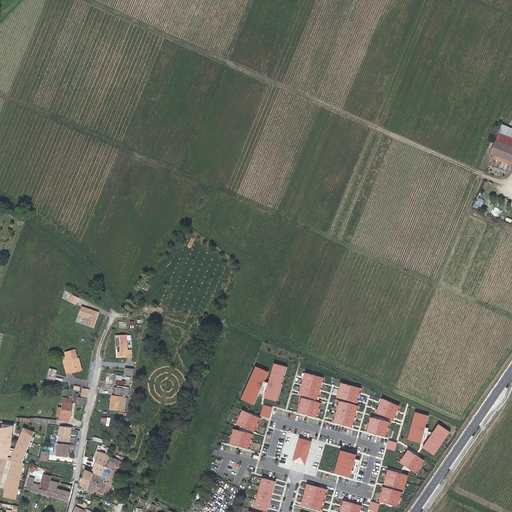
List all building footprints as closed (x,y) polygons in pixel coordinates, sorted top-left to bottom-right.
[(511,128),(503,125),(491,153),(492,154),(491,157),(509,165),(506,172),(510,174),(511,168),(511,128)] [(78,298),(72,295),(69,300),(76,303),(78,298)] [(99,312),(82,306),(79,315),(88,318),(86,325),(93,328),(99,312)] [(128,352),(128,336),(116,337),(117,349),(118,349),(119,357),(127,357),(127,362),(133,361),(133,352),(128,352)] [(71,371),(71,370),(80,367),(78,358),(78,356),(78,358),(76,350),(66,352),(67,356),(70,365),(66,366),(67,372),(71,371)] [(78,358),(80,367),(71,370),(71,371),(71,373),(84,370),(81,358),(78,358)] [(285,367),(273,363),(264,398),(276,401),(285,367)] [(268,371),(256,366),(241,398),(254,404),(268,371)] [(57,370),(49,368),(47,378),(54,380),(57,370)] [(135,371),(126,369),(126,377),(134,378),(135,371)] [(323,379),(305,374),(300,396),(317,400),(323,379)] [(360,390),(341,384),(337,399),(356,404),(360,390)] [(129,389),(116,387),(115,394),(128,396),(129,389)] [(124,411),(126,397),(112,395),(109,408),(124,411)] [(320,405),(302,400),(298,414),(316,419),(320,405)] [(399,408),(382,400),(376,413),(393,421),(399,408)] [(73,404),(68,404),(62,403),(60,417),(62,417),(61,420),(67,421),(68,418),(70,418),(73,404)] [(357,408),(340,403),(334,424),(352,428),(357,408)] [(272,409),(263,407),(260,417),(269,420),(272,409)] [(259,417),(242,409),(236,423),(253,431),(259,417)] [(429,415),(417,412),(409,440),(421,443),(429,415)] [(102,416),(101,422),(110,424),(111,418),(102,416)] [(390,424),(371,419),(367,433),(386,438),(390,424)] [(14,430),(14,425),(2,424),(0,442),(0,484),(1,484),(4,475),(8,455),(10,444),(12,430),(14,430)] [(423,448),(435,455),(450,432),(438,424),(423,448)] [(72,427),(60,426),(58,443),(59,443),(70,444),(72,427)] [(4,494),(3,494),(3,497),(15,500),(19,478),(25,462),(36,432),(23,427),(20,435),(22,436),(14,457),(8,476),(4,494)] [(12,444),(14,430),(12,430),(10,444),(8,455),(4,475),(8,476),(14,457),(10,456),(12,444)] [(252,436),(234,431),(230,445),(248,450),(252,436)] [(311,442),(299,438),(292,461),(304,465),(311,442)] [(397,443),(389,440),(387,448),(395,450),(397,443)] [(70,444),(59,443),(58,456),(69,457),(70,444)] [(109,457),(110,456),(107,456),(109,452),(103,449),(102,453),(98,452),(96,458),(98,458),(92,473),(86,471),(81,485),(88,487),(91,481),(97,484),(100,476),(102,477),(106,466),(109,457)] [(424,459),(408,449),(398,461),(414,473),(424,459)] [(48,461),(48,452),(42,451),(40,460),(48,461)] [(356,455),(342,451),(335,473),(350,477),(356,455)] [(122,463),(109,457),(106,466),(118,471),(119,471),(122,463)] [(118,471),(106,466),(102,477),(100,476),(97,484),(95,490),(108,495),(118,471)] [(405,474),(387,469),(382,484),(401,489),(405,474)] [(29,476),(26,491),(71,500),(72,491),(59,488),(60,481),(52,480),(53,475),(44,473),(42,479),(29,476)] [(276,481),(263,477),(255,507),(268,510),(276,481)] [(88,491),(94,494),(95,490),(97,484),(91,481),(88,487),(89,488),(88,491)] [(326,489),(307,484),(301,504),(321,509),(326,489)] [(400,491),(382,486),(377,501),(396,506),(400,491)] [(358,511),(361,505),(342,500),(338,511),(358,511)] [(377,511),(380,504),(372,502),(370,510),(373,511),(372,511),(377,511)]
